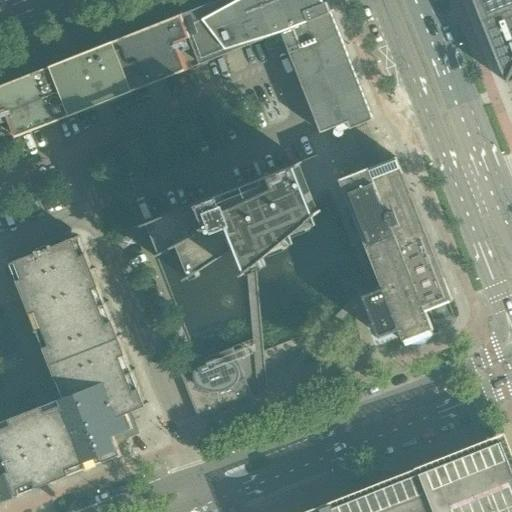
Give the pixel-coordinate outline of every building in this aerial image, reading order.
[(187,70),(187,69),(177,43),(189,38),(200,64),(223,55),(261,40),(281,32),(296,70),(297,72),(304,90),(305,93),(312,110),(313,113),(320,130),(321,133),(347,122),(350,129),(372,120),(326,2),(324,3),(322,0),(218,0),(181,15),(181,14),(180,14),(180,15),(97,48),(0,86),(0,112),(5,111),(15,138),(16,138),(16,137),(170,76),(187,70)] [(511,80),(511,0),(472,0),(506,83),(511,80)] [(452,300),(395,157),(339,179),(382,288),(362,295),(373,322),(371,324),(372,326),(370,328),(369,329),(369,331),(370,333),(371,335),(373,335),(375,335),(377,340),(393,333),(392,331),(398,328),(403,341),(431,330),(433,329),(425,311),(452,300)] [(245,273),(320,211),(314,201),(311,196),(298,164),(301,163),(301,162),(142,225),(142,226),(149,223),(152,231),(160,252),(154,256),(155,257),(161,254),(180,244),(191,274),(185,278),(186,279),(192,275),(239,244),(241,250),(248,269),(244,272),(245,273)] [(20,494),(35,488),(51,482),(52,485),(55,484),(54,481),(69,475),(85,469),(86,472),(88,471),(87,468),(103,461),(118,456),(119,459),(122,458),(115,442),(138,433),(130,412),(149,404),(148,402),(145,404),(132,373),(135,371),(135,369),(131,370),(119,339),(122,338),(121,335),(118,336),(106,305),(109,304),(108,301),(105,302),(92,271),(96,270),(95,268),(91,269),(79,238),(81,237),(80,235),(51,246),(50,243),(48,244),(49,247),(38,252),(37,249),(34,250),(35,253),(7,264),(8,266),(10,265),(19,288),(15,289),(17,293),(20,292),(22,296),(19,298),(20,300),(23,299),(29,314),(35,330),(32,331),(33,334),(36,332),(49,363),(45,365),(47,368),(50,366),(62,397),(57,399),(26,412),(26,410),(23,411),(24,413),(0,421),(0,501),(17,495),(18,497),(21,496),(20,494)] [(251,396),(238,361),(246,357),(243,348),(234,352),(232,347),(198,360),(178,368),(197,417),(251,396)] [(511,511),(511,457),(507,455),(501,439),(474,449),(447,461),(318,511),(511,511)]
